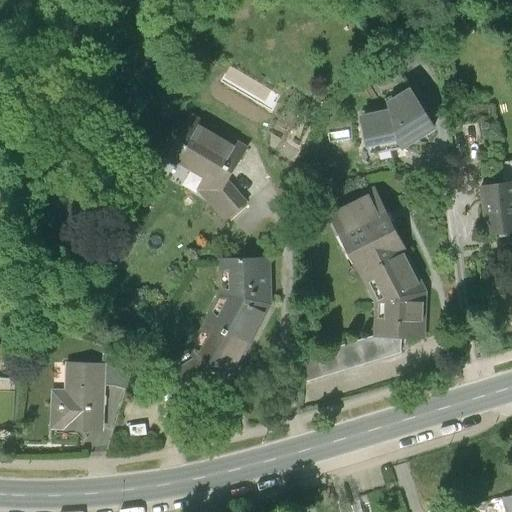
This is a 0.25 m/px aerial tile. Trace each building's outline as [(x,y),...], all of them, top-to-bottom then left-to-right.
[(411,86),(391,98),(394,105),(388,108),(361,113),(369,153),(406,145),(436,127),(411,86)] [(210,182),(222,197),(238,173),(258,139),(204,107),(178,152),(188,157),(190,154),(216,169),(210,182)] [(149,166),(161,170),(166,157),(155,153),(149,166)] [(511,160),(501,162),(504,183),(511,181),(511,160)] [(257,195),(238,173),(222,197),(234,213),(257,195)] [(482,186),(489,234),(511,230),(511,181),(504,183),(482,186)] [(330,212),(362,272),(405,250),(374,188),(330,212)] [(424,288),(405,250),(362,272),(377,302),(375,337),(400,338),(421,339),(424,288)] [(219,298),(205,325),(248,346),(269,306),(268,262),(218,264),(219,298)] [(229,380),(248,346),(205,325),(190,355),(163,371),(189,406),(229,380)] [(375,337),(296,362),(302,384),(400,354),(400,338),(375,337)] [(102,356),(102,365),(101,384),(122,390),(130,365),(102,356)] [(102,365),(63,363),(62,391),(50,391),(48,429),(99,431),(101,384),(102,365)] [(511,511),(511,495),(502,498),(505,511),(511,511)]
